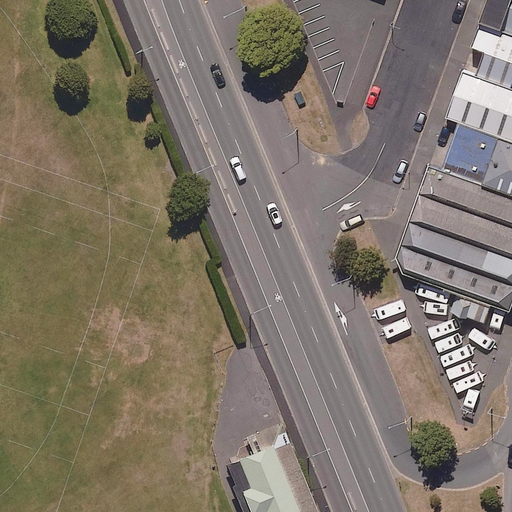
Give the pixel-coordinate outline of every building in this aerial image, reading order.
[(511,0),(484,0),(478,16),(511,27),(511,0)] [(460,120),(511,138),(511,27),(478,16),(468,44),(482,49),(475,70),(460,64),(443,114),(460,120)] [(443,167),(511,191),(511,138),(460,120),(443,167)] [(511,191),(443,167),(427,162),(395,254),(402,271),(509,307),(511,300),(511,191)] [(229,462),(224,464),(233,485),(230,486),(240,511),(316,511),(280,423),(245,437),(248,445),(252,453),(229,462)]
